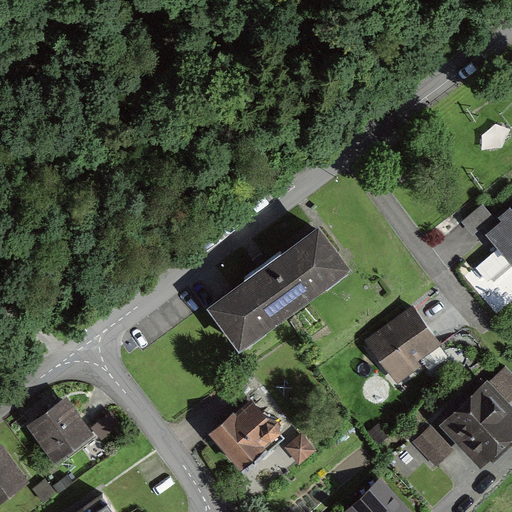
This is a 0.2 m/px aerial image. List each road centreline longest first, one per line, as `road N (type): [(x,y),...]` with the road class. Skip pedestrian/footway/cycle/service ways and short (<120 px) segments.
road 1 (residential): [(511,31),(108,328),(91,354)]
road 2 (residential): [(208,511),(174,452),(91,354)]
